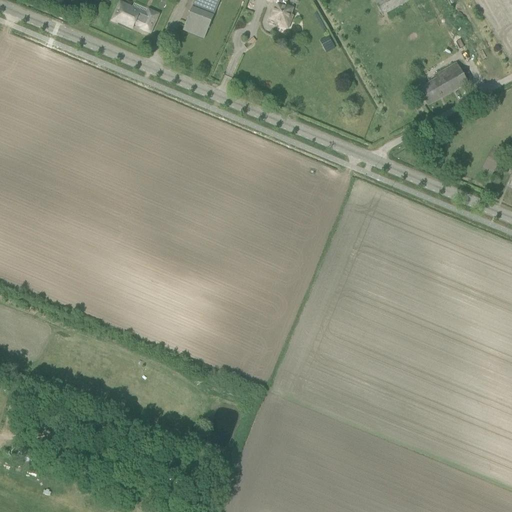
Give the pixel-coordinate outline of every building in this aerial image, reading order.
[(220,0),(219,0),(195,0),(183,30),(204,39),(220,0)] [(289,30),(294,16),(292,15),(294,9),(287,6),(289,0),(265,0),(265,1),(274,5),(268,20),(278,24),(277,26),(289,30)] [(375,0),(373,1),(382,16),(411,0),(375,0)] [(120,2),(115,12),(122,15),(119,22),(132,29),(134,25),(140,28),(139,30),(150,35),(159,16),(148,11),(146,15),(120,2)] [(328,38),(321,41),(327,51),(334,47),(328,38)] [(467,83),(462,75),(456,64),(435,76),(438,80),(420,90),(428,105),(467,83)] [(325,188),(298,177),(291,194),(309,201),(310,198),(320,201),(325,188)] [(168,476),(167,480),(170,484),(175,484),(179,481),(179,477),(176,473),(171,473),(168,476)]
